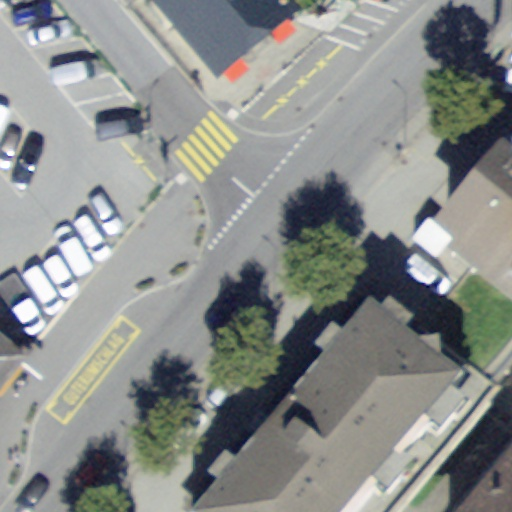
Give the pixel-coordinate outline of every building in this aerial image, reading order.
[(143,0),(207,75),(290,5),(285,0),(143,0)] [(511,133),(495,158),(511,169),(511,133)] [(511,169),(495,158),(475,152),(419,222),(511,295),(511,169)] [(344,511),(454,377),(361,302),(189,511),(344,511)] [(0,376),(12,362),(0,352),(0,376)] [(511,511),(511,459),(505,454),(455,511),(511,511)]
